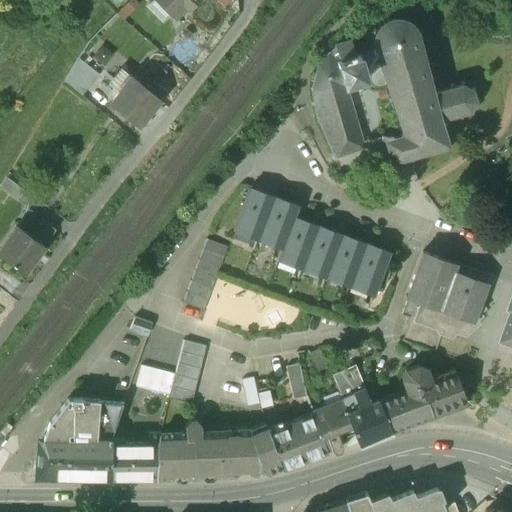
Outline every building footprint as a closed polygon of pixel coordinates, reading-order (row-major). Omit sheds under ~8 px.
[(156,0),(175,18),(185,8),(190,8),(197,0),(156,0)] [(372,38),(373,47),(358,52),(365,75),(381,70),(402,132),(387,137),(380,134),(379,137),(379,140),(383,138),(389,158),(387,162),(390,164),(392,159),(408,155),(409,158),(411,157),(410,154),(426,150),(427,153),(430,152),(429,149),(444,144),(445,148),(448,147),(446,142),(450,141),(444,117),(458,113),(459,117),(461,116),(460,113),(467,111),(469,114),(471,112),(468,109),(473,102),(476,102),(477,100),(473,99),(470,91),(473,89),(472,87),(469,88),(462,85),(462,81),(460,81),(460,84),(453,86),(452,83),(449,83),(450,87),(432,92),(430,81),(429,80),(417,32),(412,24),(405,18),(396,16),(387,17),(379,22),(374,29),(372,38)] [(336,58),(328,51),(317,62),(311,89),(316,115),(334,155),(363,145),(343,82),(342,82),(335,59),(336,58)] [(336,58),(335,59),(342,82),(343,82),(365,75),(358,52),(336,58)] [(78,59),(64,82),(81,96),(98,76),(78,59)] [(122,70),(109,86),(119,94),(132,79),(122,70)] [(119,94),(111,105),(138,127),(159,101),(132,79),(119,94)] [(24,192),(6,178),(0,187),(0,189),(16,202),(24,192)] [(272,195),(248,187),(233,228),(257,237),(272,195)] [(272,195),(257,237),(281,245),(292,215),(296,204),(272,195)] [(281,245),(277,257),(301,266),(316,224),(292,215),(281,245)] [(55,231),(42,222),(31,237),(43,247),(55,231)] [(316,224),(301,266),(325,274),(340,233),(316,224)] [(31,237),(16,227),(0,248),(0,255),(24,273),(43,247),(31,237)] [(340,233),(325,274),(349,283),(364,242),(340,233)] [(226,245),(206,237),(182,301),(203,308),(226,245)] [(364,242),(349,283),(373,292),(388,251),(364,242)] [(455,262),(421,250),(404,295),(407,296),(401,313),(409,317),(441,328),(451,332),(453,326),(465,331),(475,322),(472,319),(478,314),(475,311),(481,307),(478,304),(486,282),(452,269),(455,262)] [(511,294),(508,307),(511,308),(500,337),(511,341),(511,294)] [(148,324),(133,317),(128,328),(144,335),(148,324)] [(441,328),(409,317),(401,339),(433,351),(441,328)] [(205,345),(183,339),(180,351),(202,356),(205,345)] [(318,347),(308,351),(317,371),(327,367),(318,347)] [(202,356),(180,351),(177,362),(199,368),(202,356)] [(199,368),(177,362),(174,374),(196,379),(199,368)] [(305,395),(297,362),(284,365),(292,398),(305,395)] [(353,363),(330,373),(340,396),(362,387),(362,388),(363,387),(353,363)] [(425,367),(416,363),(403,368),(399,376),(404,387),(376,397),(376,398),(377,404),(389,430),(391,429),(393,428),(429,415),(431,415),(431,414),(440,411),(456,406),(456,405),(465,402),(452,367),(428,376),(425,367)] [(173,373),(139,365),(134,385),(168,394),(173,373)] [(196,379),(174,374),(171,386),(193,391),(196,379)] [(193,391),(171,386),(168,397),(190,403),(193,391)] [(376,398),(367,401),(362,388),(362,387),(340,396),(340,397),(346,409),(344,410),(352,430),(357,442),(389,430),(377,404),(376,398)] [(340,397),(310,408),(311,412),(325,449),(330,447),(331,449),(333,450),(335,450),(337,450),(339,448),(340,447),(341,444),(337,436),(352,430),(344,410),(346,409),(340,397)] [(122,401),(80,398),(66,398),(48,420),(65,420),(65,437),(85,438),(99,438),(102,428),(112,431),(109,438),(110,438),(122,401)] [(325,449),(311,412),(281,423),(282,426),(267,432),(281,467),(281,469),(326,452),(325,449)] [(248,427),(199,429),(199,423),(194,418),(188,418),(184,424),(184,432),(158,433),(156,443),(155,443),(154,478),(171,477),(175,473),(183,473),(187,477),(199,476),(203,472),(211,472),(215,475),(235,475),(239,471),(247,470),(251,474),(257,474),(259,468),(267,472),(281,467),(267,432),(264,422),(248,427)] [(85,438),(65,437),(65,420),(48,420),(36,449),(35,456),(34,477),(85,478),(85,438)] [(102,428),(99,438),(85,438),(85,478),(108,478),(109,443),(109,438),(112,431),(102,428)] [(148,433),(148,443),(155,443),(156,443),(158,433),(148,433)] [(148,443),(109,443),(108,478),(154,478),(155,443),(148,443)] [(411,489),(388,498),(387,494),(368,502),(372,511),(441,511),(442,511),(444,511),(443,507),(435,487),(413,496),(411,489)] [(364,493),(344,499),(348,511),(372,511),(368,502),(364,493)] [(348,511),(344,499),(314,508),(314,511),(348,511)]
